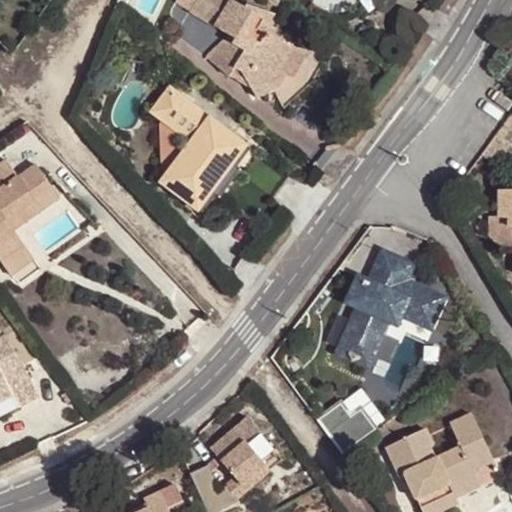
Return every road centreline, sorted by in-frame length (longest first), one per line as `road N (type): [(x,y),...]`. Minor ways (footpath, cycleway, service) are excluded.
road 1 (residential): [(369,172),(206,383),(90,471),(0,510)]
road 2 (residential): [(369,172),(431,214),(511,327)]
road 3 (residential): [(490,0),(450,71),(369,172)]
